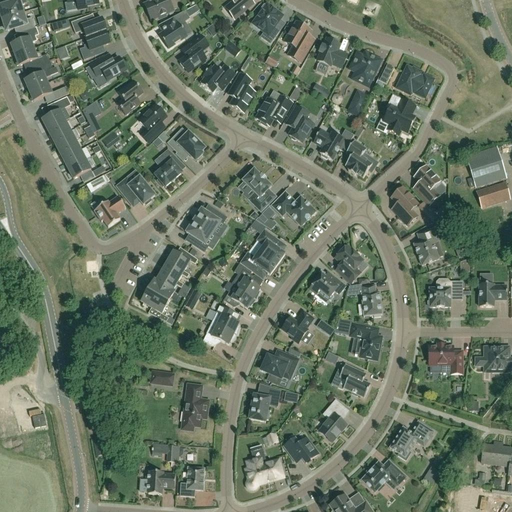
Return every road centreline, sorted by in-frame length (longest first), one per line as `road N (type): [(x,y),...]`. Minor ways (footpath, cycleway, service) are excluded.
road 1 (residential): [(227,511),(239,374),(283,292),(359,207)]
road 2 (residential): [(138,234),(105,252),(90,243),(30,141),(0,65)]
road 3 (residential): [(245,511),(289,496),(344,457),(386,396),(400,332)]
road 4 (residential): [(243,134),(189,101),(155,66),(122,0)]
road 5 (residential): [(359,207),(417,153),(454,82),(447,67)]
road 6 (residential): [(292,0),(447,67)]
road 7 (tertiary): [(64,396),(41,284),(14,239)]
road 8 (residential): [(138,234),(195,189),(243,134)]
road 9 (unclassified): [(64,396),(40,391),(39,348),(0,287)]
road 10 (residential): [(359,207),(243,134)]
road 11 (residential): [(400,332),(389,253),(359,207)]
